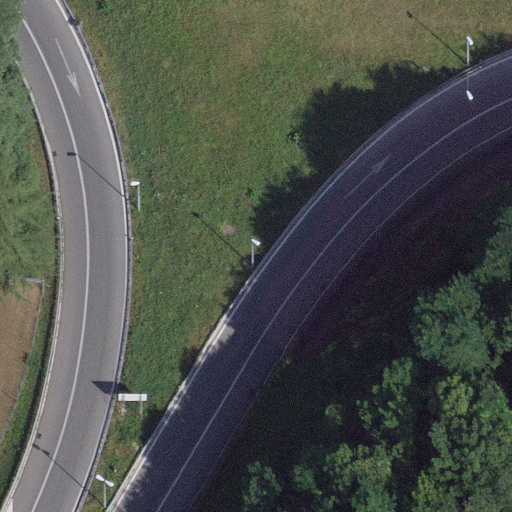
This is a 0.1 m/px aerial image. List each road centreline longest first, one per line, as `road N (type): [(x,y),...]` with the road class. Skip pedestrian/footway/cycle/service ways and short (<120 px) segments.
road 1 (motorway): [(140,511),(268,300),(317,236),(431,128),(511,84)]
road 2 (motorway): [(18,0),(75,120),(95,224),(83,388),(42,511)]
